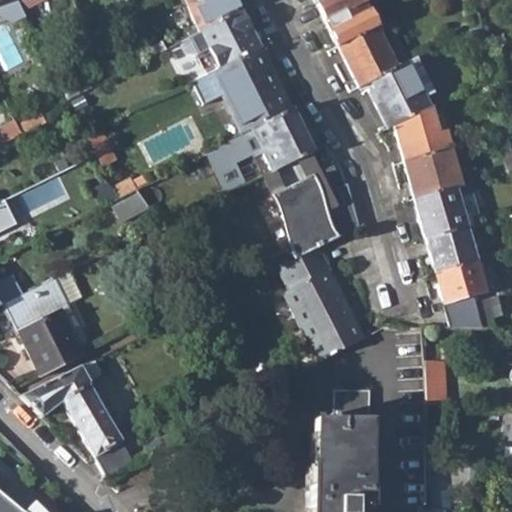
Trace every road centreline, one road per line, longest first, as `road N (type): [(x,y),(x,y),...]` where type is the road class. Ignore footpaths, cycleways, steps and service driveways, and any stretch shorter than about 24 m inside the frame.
road 1 (residential): [(275,0),(362,157),(411,323)]
road 2 (residential): [(0,405),(105,511)]
